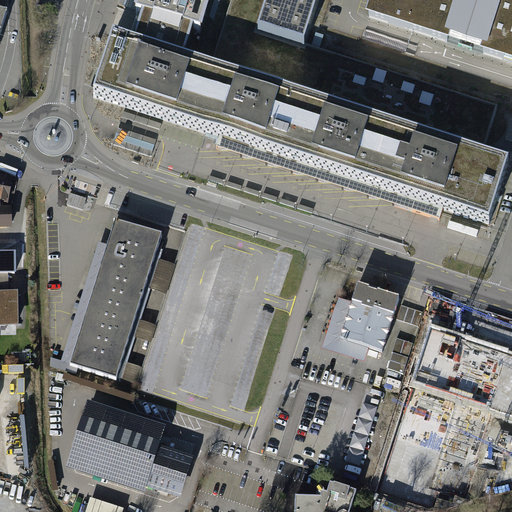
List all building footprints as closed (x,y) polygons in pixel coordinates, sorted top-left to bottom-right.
[(209,0),(134,0),(131,10),(142,14),(132,45),(112,39),(93,97),(164,120),(206,134),(488,226),(508,165),(481,157),(211,70),(178,59),(187,32),(198,35),(209,0)] [(319,0),(233,0),(211,70),(481,157),(496,108),(305,48),(319,0)] [(511,0),(374,0),(369,18),(511,63),(511,0)] [(118,131),(114,146),(153,154),(156,139),(118,131)] [(18,182),(0,178),(0,231),(11,231),(7,207),(18,182)] [(162,238),(115,223),(69,368),(116,383),(162,238)] [(0,326),(14,326),(12,259),(0,260),(0,326)] [(400,301),(357,287),(352,304),(338,300),(322,351),(365,364),(369,350),(383,355),(400,301)] [(452,448),(471,374),(435,365),(449,312),(431,307),(399,435),(452,448)] [(402,371),(405,357),(394,354),(390,369),(402,371)] [(364,402),(346,462),(360,466),(379,407),(364,402)] [(166,429),(87,404),(65,472),(144,497),(146,491),(180,502),(194,460),(160,449),(166,429)] [(453,489),(511,477),(511,450),(451,462),(455,483),(437,487),(438,497),(454,494),(453,489)] [(322,501),(290,501),(289,511),(347,511),(354,495),(327,487),(322,501)] [(87,511),(122,511),(123,505),(90,499),(87,511)]
